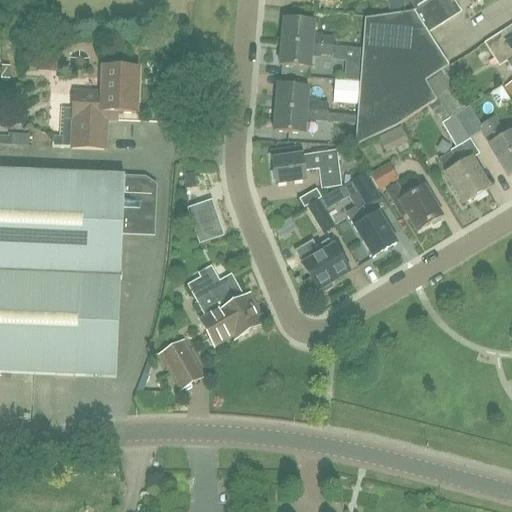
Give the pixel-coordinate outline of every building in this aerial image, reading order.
[(401,125),(436,103),(425,83),(448,68),(427,35),(461,14),(454,4),(459,0),(433,0),(411,14),(364,22),(355,148),(401,125)] [(281,44),(333,48),(333,39),(314,37),(314,23),(283,21),(281,44)] [(511,72),(511,42),(508,45),(501,33),(484,44),(499,68),(506,63),(511,72)] [(332,57),(333,48),(281,44),(279,67),(311,69),(312,55),(332,57)] [(333,59),(361,61),(362,47),(334,45),(333,59)] [(71,150),(104,151),(106,122),(108,122),(108,114),(134,115),(136,71),(104,71),(103,94),(74,94),(71,150)] [(427,82),(449,118),(463,110),(442,73),(427,82)] [(278,86),(276,109),(327,114),(327,104),(308,103),(309,89),(278,86)] [(455,117),(469,139),(480,133),(508,178),(511,175),(511,133),(504,138),(493,120),(481,128),(469,108),(455,117)] [(327,114),(276,109),(273,132),(305,135),(306,121),(326,123),(327,114)] [(457,151),(451,154),(439,162),(447,175),(446,176),(463,205),(488,190),(471,161),(479,156),(469,139),(455,117),(442,125),(457,151)] [(322,190),(341,187),(336,152),(302,157),(302,151),(288,153),(288,151),(271,154),(276,186),(306,182),(305,172),(319,170),(322,190)] [(380,193),(398,181),(389,165),(370,176),(380,193)] [(153,187),(143,181),(0,176),(0,374),(114,379),(120,236),(145,237),(152,232),(153,187)] [(358,213),(369,207),(380,200),(366,176),(344,188),(358,211),(358,213)] [(441,223),(440,219),(442,218),(425,189),(405,200),(397,186),(387,192),(397,210),(402,208),(416,233),(430,225),(433,228),(441,223)] [(200,247),(223,239),(211,204),(188,212),(200,247)] [(320,204),(309,210),(328,240),(338,234),(320,204)] [(379,215),(375,217),(369,207),(358,213),(358,211),(348,217),(372,259),(396,245),(379,215)] [(332,289),(330,286),(348,275),(333,248),(328,241),(316,249),(312,242),(295,253),(301,262),(311,281),(307,283),(317,299),(332,289)] [(261,327),(252,312),(256,310),(250,299),(246,302),(245,299),(242,301),(230,279),(209,290),(203,279),(189,287),(207,319),(200,323),(214,347),(234,335),(237,341),(261,327)] [(174,378),(195,366),(183,345),(162,357),(174,378)]
